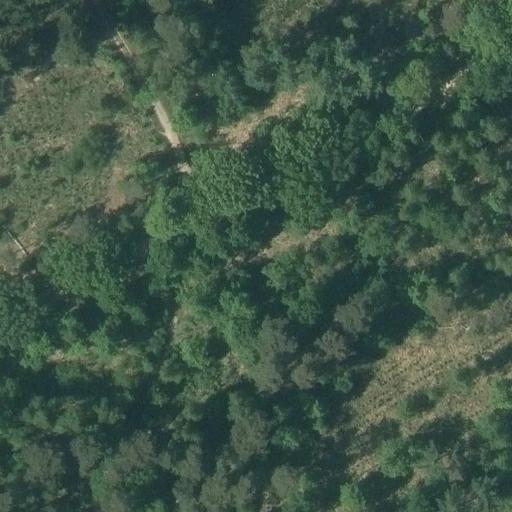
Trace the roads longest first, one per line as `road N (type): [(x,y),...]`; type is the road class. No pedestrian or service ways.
road 1 (track): [(511,43),(0,318)]
road 2 (track): [(97,0),(211,202),(163,352),(88,511)]
